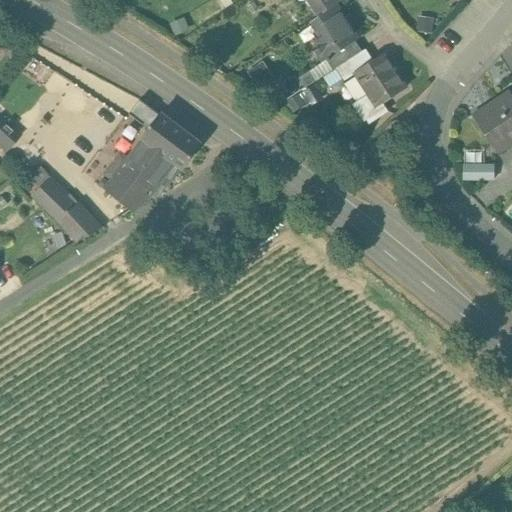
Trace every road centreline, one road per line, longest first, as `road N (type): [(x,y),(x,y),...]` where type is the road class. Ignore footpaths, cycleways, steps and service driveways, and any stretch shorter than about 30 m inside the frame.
road 1 (primary): [(511,357),(230,128),(26,0)]
road 2 (residential): [(207,164),(180,199),(0,313)]
road 3 (unclassified): [(428,106),(426,141),(437,178),(511,256)]
road 4 (residential): [(511,4),(428,106)]
